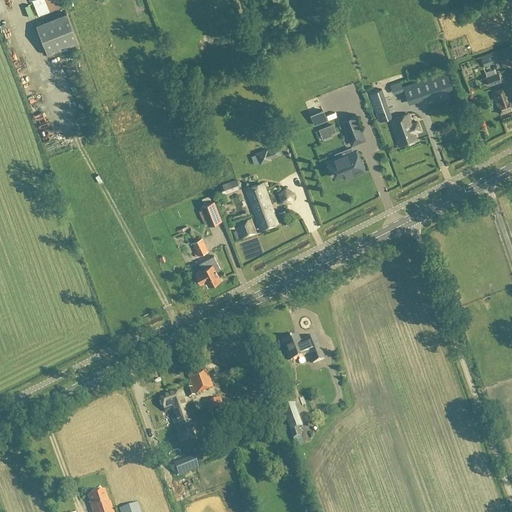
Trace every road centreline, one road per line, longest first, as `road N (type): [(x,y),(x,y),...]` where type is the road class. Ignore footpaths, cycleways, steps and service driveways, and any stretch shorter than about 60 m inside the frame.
road 1 (secondary): [(0,428),(409,222)]
road 2 (unclassified): [(511,498),(409,222)]
